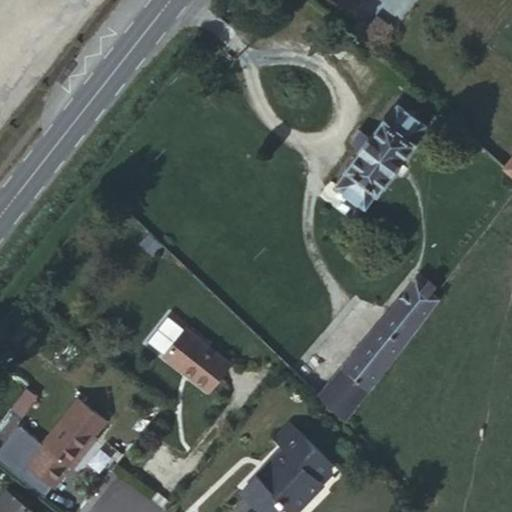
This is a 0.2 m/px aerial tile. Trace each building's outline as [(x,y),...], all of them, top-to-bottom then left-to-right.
[(361,20),(351,33),(379,52),(388,39),(385,36),(391,28),(377,18),(371,26),(361,20)] [(376,137),(366,147),(349,165),(351,168),(339,181),(365,205),(377,193),(379,194),(384,187),(399,172),(424,145),(422,143),(434,130),(408,106),(395,118),(394,117),(376,137)] [(359,141),(366,147),(376,137),(369,130),(359,141)] [(496,147),(489,155),(495,160),(503,152),(499,149),(496,147)] [(344,366),(370,388),(439,298),(415,278),(344,366)] [(161,355),(183,327),(178,323),(156,351),(161,355)] [(228,362),(183,327),(161,355),(206,391),(228,362)] [(321,396),(347,421),(350,415),(370,388),(344,366),(321,396)] [(0,468),(39,499),(65,468),(89,436),(91,437),(102,422),(76,402),(40,448),(18,430),(0,451),(0,468)] [(271,457),(254,474),(258,478),(246,491),(264,510),(275,500),(278,502),(279,504),(283,501),(294,511),(323,483),(318,477),(332,462),(288,419),(272,435),(283,447),(272,458),(271,457)] [(89,436),(65,468),(69,471),(93,438),(91,437),(89,436)] [(223,461),(212,453),(190,481),(201,489),(223,461)] [(258,478),(254,474),(238,491),(259,511),(268,511),(278,502),(275,500),(264,510),(246,491),(258,478)] [(27,511),(4,494),(0,498),(0,511),(27,511)]
